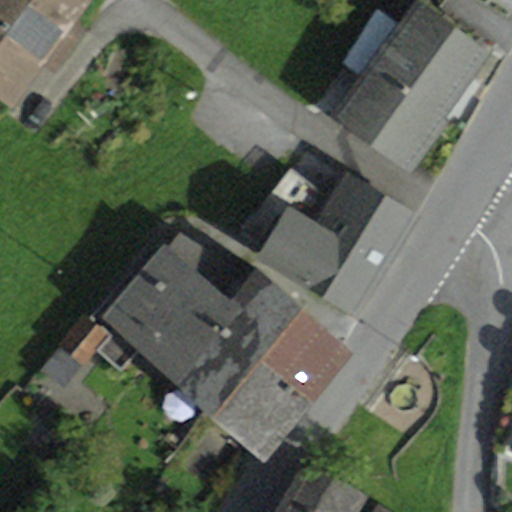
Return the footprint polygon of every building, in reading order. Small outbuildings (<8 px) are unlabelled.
[(81,29),(66,18),(79,0),(0,0),(0,84),(10,92),(40,52),(55,63),(81,29)] [(411,159),(442,118),(437,114),(485,51),(426,7),(347,111),(411,159)] [(293,213),(321,233),(340,201),(292,172),(244,234),(271,249),(293,213)] [(271,249),(268,254),(355,307),(410,217),(352,182),(340,201),(321,233),(293,213),(271,249)] [(141,281),(116,310),(149,340),(183,371),(233,311),(231,308),(207,287),(225,266),(178,237),(141,281)] [(183,371),(263,445),(329,362),(344,344),(317,324),(300,310),(262,272),(242,295),(231,308),(233,311),(183,371)] [(119,373),(149,340),(116,310),(141,281),(131,273),(88,321),(104,333),(90,350),(119,373)] [(45,368),(63,383),(90,350),(104,333),(88,321),(86,319),(45,368)] [(337,479),(340,472),(317,458),(283,511),(356,511),(366,497),(337,479)]
